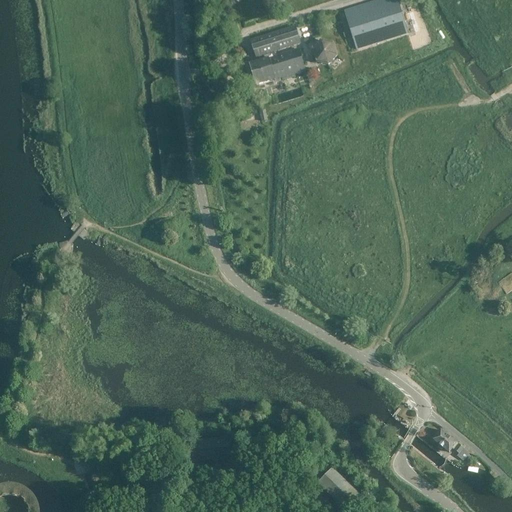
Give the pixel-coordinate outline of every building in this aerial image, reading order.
[(350,50),(402,35),(391,0),(377,0),(339,11),(350,50)] [(257,58),(269,54),(301,44),(296,28),(252,41),(257,58)] [(329,65),(337,56),(334,44),(322,41),(313,50),(317,62),(329,65)] [(270,59),(265,61),(250,65),(256,87),(305,72),(298,50),(270,59)] [(175,233),(175,222),(161,222),(161,233),(175,233)] [(511,272),(499,282),(507,293),(510,291),(511,289),(511,272)] [(435,440),(450,453),(458,444),(442,431),(435,440)] [(228,439),(188,443),(190,463),(230,459),(228,439)] [(455,449),(460,454),(458,457),(464,462),(470,454),(459,445),(455,449)] [(318,484),(347,511),(361,498),(332,469),(318,484)] [(36,511),(36,510),(34,504),(32,499),(28,495),(25,491),(20,489),(15,487),(9,486),(4,486),(0,487),(0,511),(36,511)]
